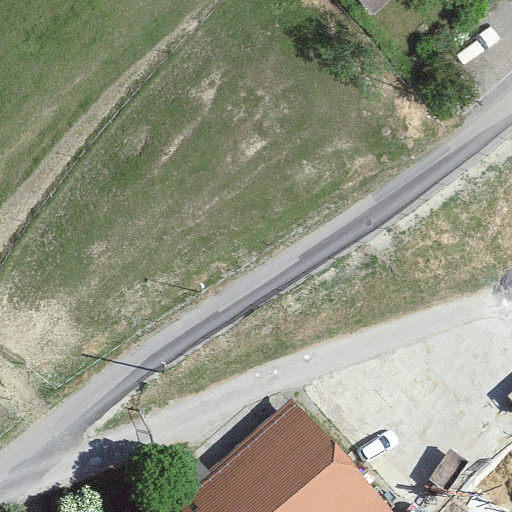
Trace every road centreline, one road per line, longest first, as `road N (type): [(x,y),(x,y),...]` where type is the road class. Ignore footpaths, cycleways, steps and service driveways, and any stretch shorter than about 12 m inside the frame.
road 1 (residential): [(0,474),(134,367),(392,196),(511,101)]
road 2 (unknown): [(0,478),(41,479),(139,449),(375,348),(457,321),(511,314)]
